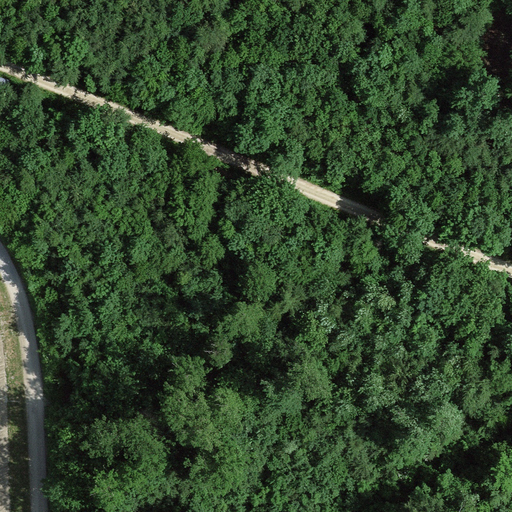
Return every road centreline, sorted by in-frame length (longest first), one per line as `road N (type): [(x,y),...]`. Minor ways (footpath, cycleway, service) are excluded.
road 1 (track): [(0,66),(511,272)]
road 2 (track): [(0,255),(24,310),(38,511)]
